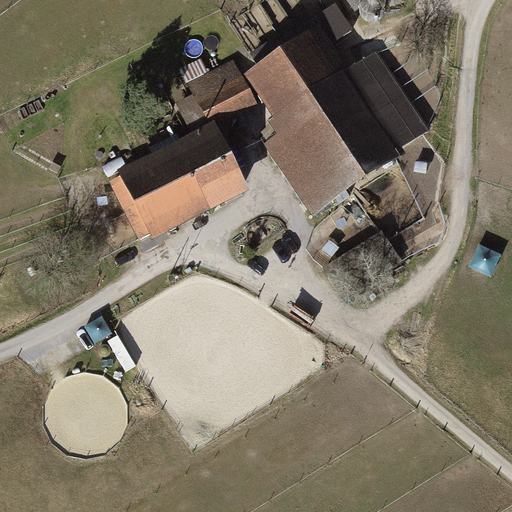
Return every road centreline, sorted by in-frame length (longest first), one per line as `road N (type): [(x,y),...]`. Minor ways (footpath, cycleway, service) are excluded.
road 1 (track): [(376,354),(202,257),(0,343)]
road 2 (track): [(496,0),(470,24),(445,251),(376,354)]
road 3 (track): [(511,478),(376,354)]
